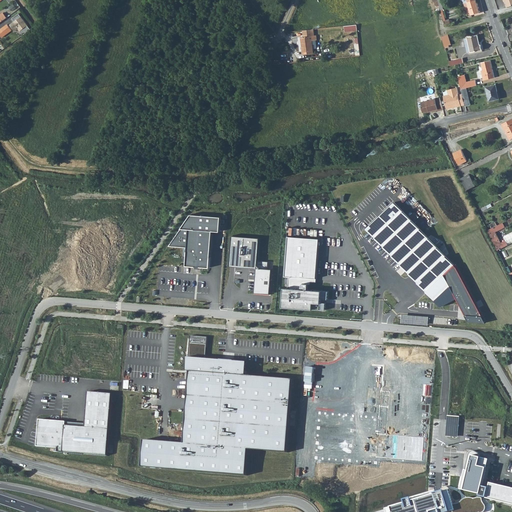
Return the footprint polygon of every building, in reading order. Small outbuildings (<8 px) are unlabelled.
[(480,12),(476,0),(473,0),(468,2),(471,13),(472,14),(480,12)] [(446,20),(443,9),(441,10),(443,15),(446,25),(451,24),(450,19),(446,20)] [(7,25),(6,25),(0,28),(0,37),(0,38),(10,30),(7,25)] [(314,53),(313,49),(318,49),(317,35),(315,35),(314,29),(303,30),(304,36),(301,37),(303,54),(314,53)] [(451,44),(448,34),(442,36),(445,46),(451,44)] [(480,45),(478,35),(464,38),(468,52),(471,51),(471,52),(482,50),(481,44),(480,45)] [(495,77),(491,60),(482,62),(483,70),(482,70),(484,80),(495,77)] [(465,75),(458,76),(461,89),(467,88),(477,85),(476,80),(467,82),(465,75)] [(498,91),(496,85),(487,87),(490,101),(499,98),(497,91),(498,91)] [(465,105),(462,94),(459,94),(457,88),(448,90),(449,94),(450,97),(444,98),(447,109),(465,105)] [(471,105),(467,88),(461,89),(462,94),(465,105),(465,106),(471,105)] [(441,97),(422,102),(423,106),(422,108),(423,113),(431,111),(438,110),(438,111),(443,110),(441,97)] [(511,118),(503,124),(511,139),(511,138),(511,118)] [(462,150),(453,154),(459,165),(467,161),(462,150)] [(469,174),(461,178),(467,190),(475,186),(469,174)] [(455,265),(395,202),(367,228),(427,291),(441,307),(457,299),(469,321),(486,323),(457,267),(455,265)] [(493,207),(491,203),(481,208),(483,212),(489,209),(493,207)] [(192,215),(170,245),(188,247),(187,266),(210,268),(214,230),(219,231),(221,231),(222,217),(192,215)] [(229,263),(255,266),(258,237),(231,235),(229,263)] [(283,307),(326,310),(326,299),(322,299),(322,295),(328,295),(329,287),(308,286),(309,280),(311,280),(311,278),(317,278),(320,239),(289,236),(285,276),(289,276),(288,288),(285,287),(283,307)] [(271,268),(256,267),(255,291),(269,292),(271,268)] [(429,316),(403,315),(402,323),(428,325),(429,316)] [(188,358),(186,358),(185,371),(190,372),(184,444),(158,442),(144,441),(142,467),(248,475),(250,450),(287,453),(293,380),(246,376),(247,362),(206,359),(208,337),(190,336),(188,358)] [(110,394),(86,392),(83,423),(37,419),(36,430),(35,447),(56,449),(56,452),(105,455),(110,394)] [(446,436),(459,437),(460,416),(448,415),(446,436)] [(479,496),(511,504),(511,488),(490,483),(489,488),(482,486),(489,460),(480,458),(481,455),(475,452),(474,451),(473,451),(472,452),(470,452),(469,453),(469,454),(468,455),(465,470),(460,489),(480,494),(479,496)] [(385,507),(386,511),(419,511),(439,506),(437,497),(417,503),(415,498),(385,507)]
